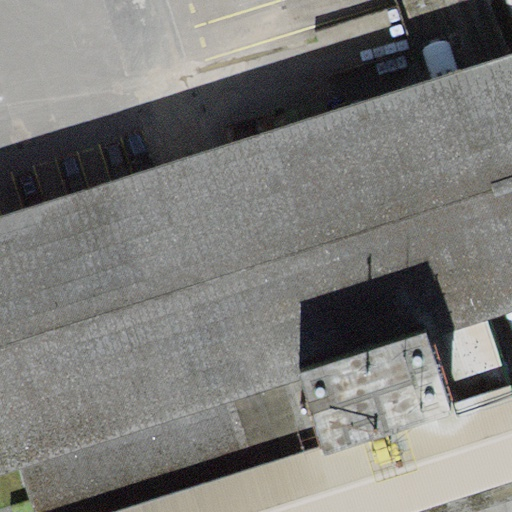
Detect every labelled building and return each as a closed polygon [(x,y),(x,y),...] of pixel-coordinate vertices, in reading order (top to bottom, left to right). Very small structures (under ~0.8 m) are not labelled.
[(0,0),(0,162),(126,123),(87,0),(0,0)] [(511,60),(428,88),(498,308),(511,303),(511,60)] [(428,88),(0,222),(0,427),(10,460),(303,369),(434,328),(498,308),(428,88)] [(434,328),(303,369),(326,443),(457,402),(434,328)] [(326,443),(103,511),(384,511),(511,472),(511,416),(503,387),(457,402),(326,443)] [(0,427),(0,463),(10,460),(0,427)]
